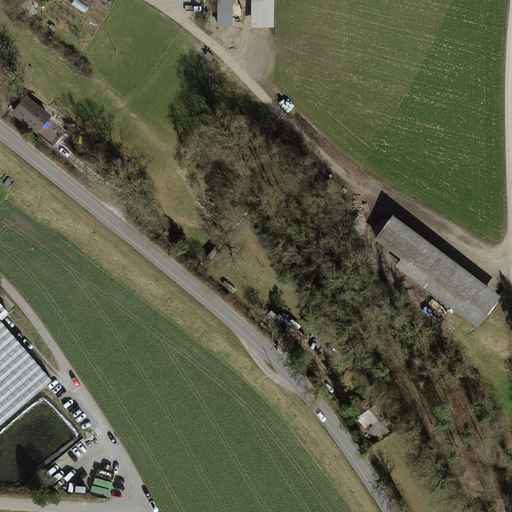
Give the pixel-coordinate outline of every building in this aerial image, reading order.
[(232,0),(216,0),(217,14),(232,14),(232,0)] [(49,115),(27,96),(14,111),(36,130),(49,115)] [(390,216),(372,240),(399,261),(394,268),(475,329),(499,298),(390,216)] [(0,426),(54,380),(0,318),(9,310),(0,299),(0,426)] [(386,428),(373,416),(369,419),(374,424),(368,430),(376,438),(386,428)]
